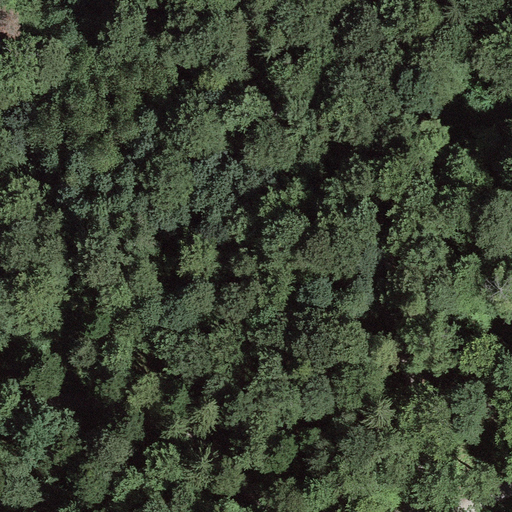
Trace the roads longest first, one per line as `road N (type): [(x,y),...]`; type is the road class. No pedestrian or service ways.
road 1 (track): [(410,511),(423,449),(393,334),(385,255),(415,200),(472,154)]
road 2 (track): [(277,511),(173,425),(116,404),(0,395)]
